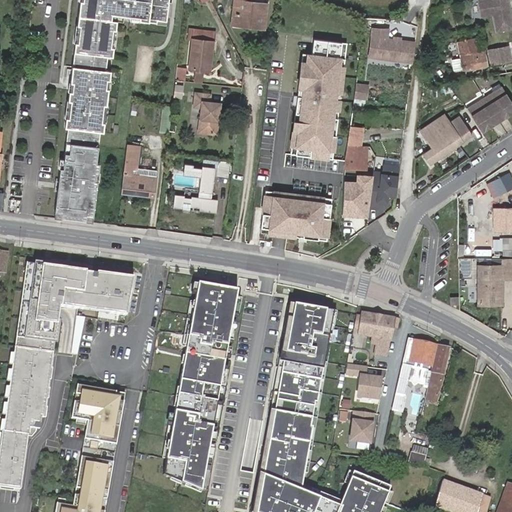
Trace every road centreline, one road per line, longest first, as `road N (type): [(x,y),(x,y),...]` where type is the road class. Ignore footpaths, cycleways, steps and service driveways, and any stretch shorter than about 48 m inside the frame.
road 1 (tertiary): [(383,293),(286,268),(0,226)]
road 2 (residential): [(383,293),(413,211),(511,142)]
road 3 (tertiary): [(511,364),(383,293)]
